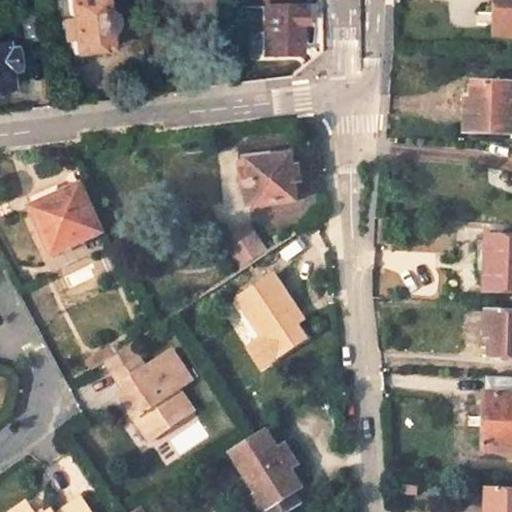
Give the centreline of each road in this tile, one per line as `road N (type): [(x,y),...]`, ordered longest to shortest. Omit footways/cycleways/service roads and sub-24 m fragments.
road 1 (unclassified): [(342,93),(367,511)]
road 2 (residential): [(0,129),(342,93)]
road 3 (residential): [(0,455),(60,415),(0,296)]
